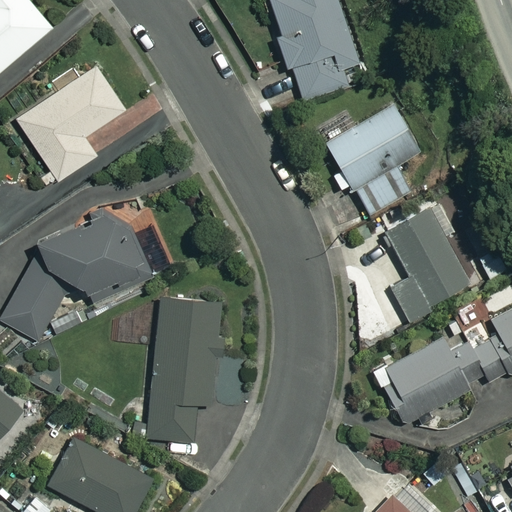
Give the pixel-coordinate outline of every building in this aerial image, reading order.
[(0,0),(0,73),(53,27),(29,0),(0,0)] [(360,63),(338,0),(268,0),(281,34),(275,36),(287,69),(291,67),(303,99),(346,84),(341,70),(360,63)] [(124,109),(96,66),(16,118),(57,181),(96,155),(83,136),(124,109)] [(409,191),(401,177),(413,170),(407,159),(420,151),(393,105),(326,145),(342,172),(333,177),(340,189),(351,183),(370,215),(409,191)] [(128,222),(99,206),(90,222),(42,241),(0,316),(0,319),(38,341),(69,284),(101,302),(152,278),(128,222)] [(470,288),(428,208),(385,231),(410,278),(391,288),(408,320),(470,288)] [(222,303),(159,297),(146,438),(192,442),(195,404),(213,406),(222,303)] [(469,343),(487,378),(491,385),(511,373),(511,307),(463,333),(469,343)] [(487,378),(469,343),(451,352),(442,336),(375,372),(402,423),(487,378)] [(0,433),(22,408),(0,389),(0,433)] [(136,511),(153,481),(73,438),(48,484),(99,511),(136,511)] [(409,511),(392,495),(375,511),(409,511)]
